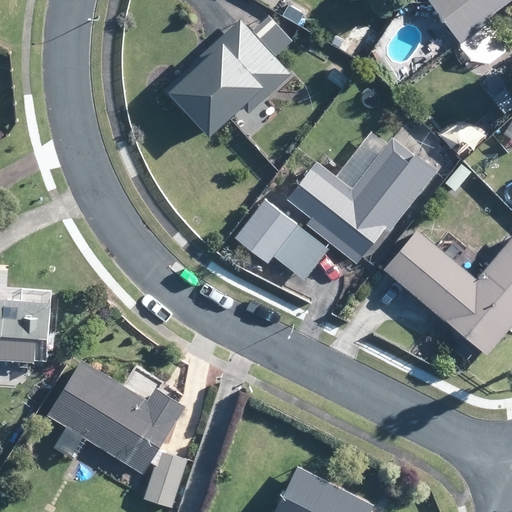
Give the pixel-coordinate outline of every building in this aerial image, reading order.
[(511,0),(435,0),(464,39),(465,42),(490,24),(496,19),(493,16),(511,1),(511,0)] [(251,110),(293,72),(245,18),(242,21),(206,54),(168,88),(186,108),(192,103),(218,132),(234,117),(247,106),(251,110)] [(351,78),(342,71),(338,67),(337,69),(331,76),(344,87),(351,78)] [(511,91),(499,73),(484,84),(500,108),(511,99),(511,91)] [(367,254),(368,255),(437,165),(422,153),(421,154),(396,135),(391,142),(357,187),(321,160),(293,197),(317,215),(312,222),(336,241),(358,257),(362,261),(367,254)] [(461,179),(475,191),(485,180),(470,168),(461,179)] [(241,235),(274,261),(302,223),(270,198),(241,235)] [(482,277),(441,243),(422,227),(399,256),(390,267),(488,348),(493,351),(511,330),(511,329),(511,247),(509,245),(504,252),(482,277)] [(0,355),(52,359),(55,309),(0,305),(0,355)] [(153,400),(126,383),(87,359),(53,412),(72,424),(59,444),(80,457),(93,437),(145,470),(146,469),(149,471),(190,405),(183,401),(161,387),(153,400)] [(160,463),(149,496),(176,506),(191,458),(168,451),(163,465),(160,463)] [(373,511),(378,503),(304,465),(280,511),(373,511)]
